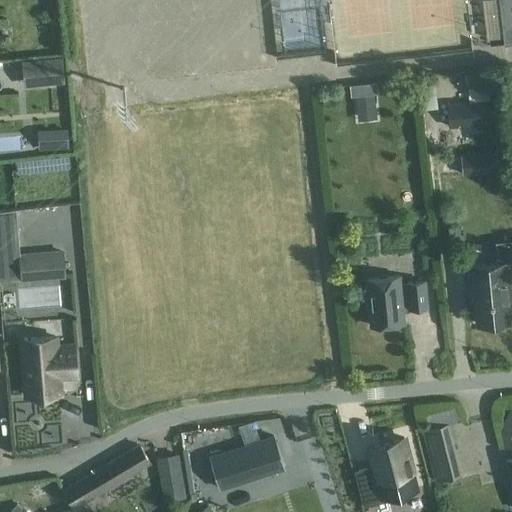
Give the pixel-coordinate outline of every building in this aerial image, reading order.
[(511,0),(498,0),(504,45),(511,43),(511,0)] [(62,58),(22,62),(25,87),(65,83),(62,58)] [(356,96),(375,94),(378,93),(377,82),(349,85),(351,96),(356,96)] [(495,123),(493,101),(447,105),(449,127),(495,123)] [(499,125),(456,126),(457,136),(499,134),(499,125)] [(65,131),(53,131),(54,147),(66,146),(65,131)] [(9,220),(7,244),(26,246),(26,247),(51,249),(54,220),(39,219),(37,233),(25,232),(26,222),(9,220)] [(65,276),(63,252),(20,255),(22,279),(65,276)] [(507,263),(467,267),(470,295),(474,295),(477,324),(509,321),(507,300),(511,300),(507,263)] [(399,276),(366,279),(371,326),(403,323),(402,308),(410,307),(410,309),(426,307),(424,281),(408,283),(408,285),(400,285),(399,276)] [(72,311),(43,310),(43,321),(71,322),(72,311)] [(58,375),(76,374),(74,346),(56,347),(55,337),(22,339),(26,395),(59,393),(58,375)] [(447,424),(424,429),(436,481),(460,475),(447,424)] [(273,436),(210,456),(220,488),(283,468),(273,436)] [(404,438),(369,447),(374,466),(355,471),(363,505),(383,500),(382,497),(417,488),(404,438)] [(149,462),(139,445),(63,490),(74,507),(149,462)] [(184,497),(177,455),(158,458),(165,500),(184,497)]
